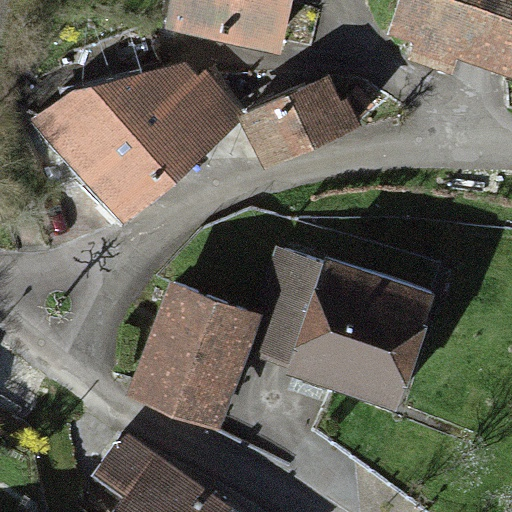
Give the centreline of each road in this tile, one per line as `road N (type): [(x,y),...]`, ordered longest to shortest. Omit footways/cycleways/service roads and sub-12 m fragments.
road 1 (residential): [(129,258),(199,201),(268,177),(374,157),(511,157)]
road 2 (residential): [(300,511),(90,377)]
road 3 (track): [(486,154),(453,112),(378,57),(348,0)]
road 4 (residential): [(129,258),(0,279)]
road 5 (residential): [(90,377),(129,258)]
